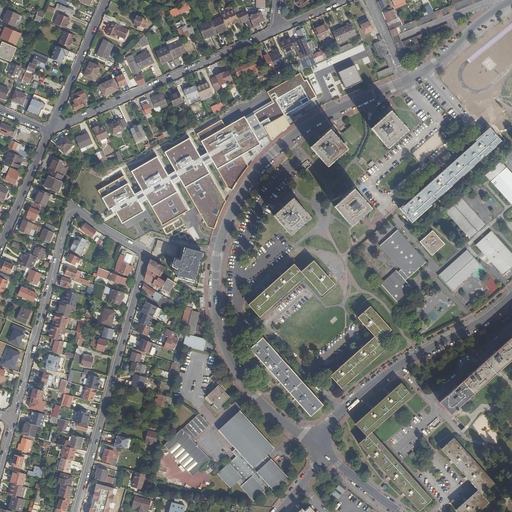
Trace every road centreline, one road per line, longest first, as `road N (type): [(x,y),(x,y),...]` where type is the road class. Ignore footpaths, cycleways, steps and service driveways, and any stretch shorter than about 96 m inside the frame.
road 1 (residential): [(52,277),(75,214),(144,258),(75,511)]
road 2 (residential): [(223,341),(214,306),(216,254),(255,171),(307,126),(405,80)]
road 3 (residential): [(424,70),(470,135),(393,201),(375,188),(378,177),(436,128),(405,80)]
road 4 (residential): [(54,130),(279,27)]
road 5 (residential): [(339,411),(511,296)]
road 6 (residential): [(52,277),(10,420)]
road 7 (residential): [(314,445),(255,396),(223,341)]
road 8 (residential): [(106,0),(54,130)]
road 9 (residential): [(0,248),(48,131)]
